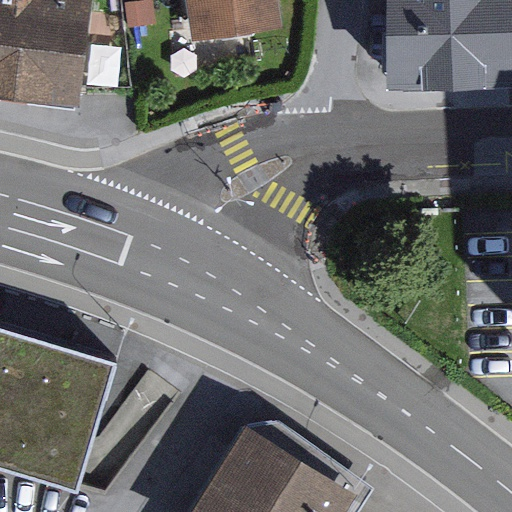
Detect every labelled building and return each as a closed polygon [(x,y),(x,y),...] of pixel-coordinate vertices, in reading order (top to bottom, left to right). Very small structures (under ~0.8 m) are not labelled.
[(0,0),(0,94),(85,105),(97,0),(0,0)] [(164,0),(138,0),(140,20),(165,19),(164,0)] [(286,0),(200,0),(207,38),(291,22),(286,0)] [(511,0),(383,0),(388,88),(511,82),(511,0)] [(113,366),(0,332),(0,468),(75,491),(113,366)] [(332,479),(241,420),(181,511),(321,511),(314,507),(332,479)]
